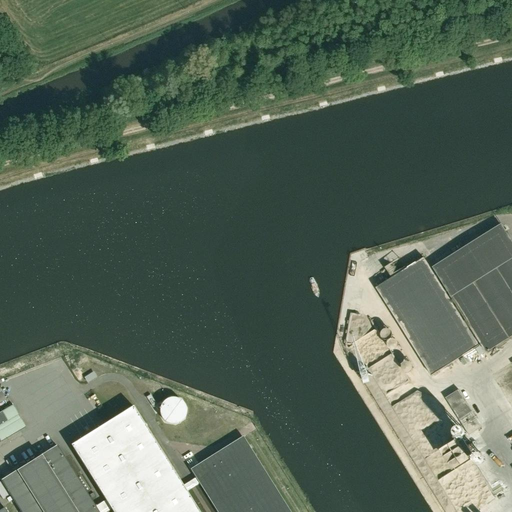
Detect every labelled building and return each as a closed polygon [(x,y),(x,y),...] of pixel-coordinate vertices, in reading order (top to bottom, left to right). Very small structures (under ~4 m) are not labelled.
[(511,336),(511,241),(501,225),(486,235),(484,236),(434,267),(453,297),(466,320),(463,321),(448,297),(431,269),(424,258),(421,259),(376,288),(382,297),(431,376),(435,373),(456,360),(479,346),(467,328),(470,326),(486,352),(511,336)] [(469,435),(470,434),(478,429),(476,426),(480,424),(459,390),(446,398),(469,435)] [(175,397),(170,398),(165,399),(162,403),(159,407),(159,411),(160,416),(162,420),(166,423),(170,425),(175,425),(180,423),(183,420),(186,416),(186,411),(185,406),(183,402),(179,399),(175,397)] [(13,404),(0,411),(0,442),(26,427),(13,404)] [(199,511),(187,492),(183,486),(133,406),(71,445),(105,500),(100,503),(105,511),(107,511),(111,510),(112,511),(199,511)] [(289,511),(243,438),(243,437),(191,469),(196,477),(183,486),(187,492),(200,484),(217,511),(289,511)] [(98,511),(57,445),(1,480),(21,511),(7,511),(4,507),(0,509),(0,511),(98,511)]
